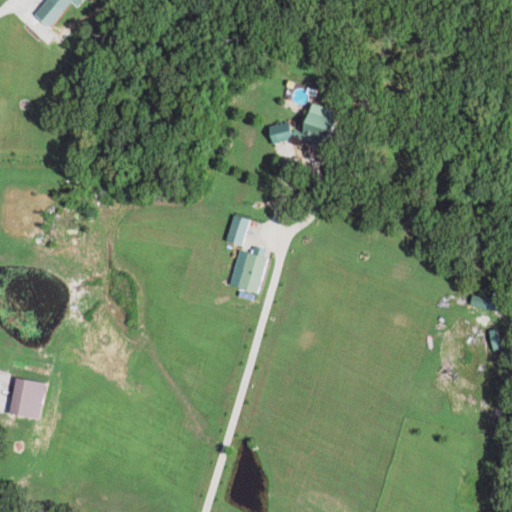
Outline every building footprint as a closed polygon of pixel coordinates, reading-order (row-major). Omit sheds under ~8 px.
[(305,141),(334,149),(342,121),(340,112),(317,105),(314,113),(308,114),(304,127),(299,127),(293,126),(272,129),(274,145),(305,141)] [(251,220),(234,217),(229,242),(247,245),(251,220)] [(270,258),(241,251),(232,285),(261,293),(270,258)] [(499,312),(500,304),(486,302),(485,311),(499,312)] [(506,349),(502,330),(493,332),(497,351),(506,349)] [(12,414),(40,420),(47,384),(19,379),(12,414)]
